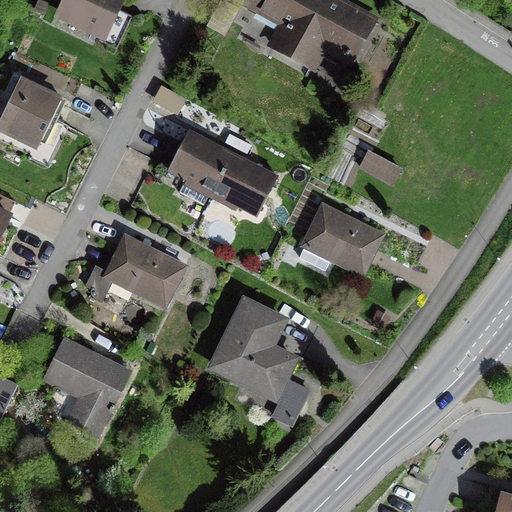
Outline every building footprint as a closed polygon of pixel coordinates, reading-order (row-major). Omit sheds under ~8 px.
[(68,0),(62,14),(103,34),(100,40),(116,47),(130,18),(114,10),(119,0),(68,0)] [(240,0),(285,24),(272,46),(312,68),(330,36),(353,48),(369,19),(335,0),(325,0),(325,1),(323,0),(240,0)] [(222,1),(209,26),(221,33),(235,8),(222,1)] [(0,127),(36,145),(49,120),(55,123),(65,103),(22,83),(0,127)] [(186,100),(161,86),(153,102),(177,116),(186,100)] [(210,198),(214,190),(232,156),(224,151),(225,151),(188,132),(168,170),(186,179),(179,193),(204,205),(208,197),(210,198)] [(400,170),(369,153),(360,168),(392,185),(400,170)] [(240,159),(232,156),(214,190),(230,198),(228,201),(257,216),(277,177),(240,158),(240,159)] [(0,233),(15,203),(0,195),(0,233)] [(331,260),(362,275),(382,236),(360,225),(358,227),(347,222),(348,219),(324,207),(304,246),(305,247),(299,258),(325,271),(331,260)] [(131,290),(165,306),(184,267),(162,256),(161,259),(149,253),(150,251),(126,238),(108,274),(96,268),(86,287),(91,290),(91,292),(91,294),(93,297),(94,298),(96,299),(103,302),(115,278),(132,287),(131,290)] [(245,303),(213,368),(274,397),(273,399),(281,403),(274,417),(291,425),(308,391),(284,379),(294,360),(270,348),(283,321),(245,303)] [(107,362),(65,341),(45,379),(86,399),(77,417),(100,429),(109,411),(113,413),(116,407),(112,405),(129,373),(114,366),(113,368),(106,365),(107,362)] [(511,511),(511,501),(501,498),(496,511),(511,511)]
